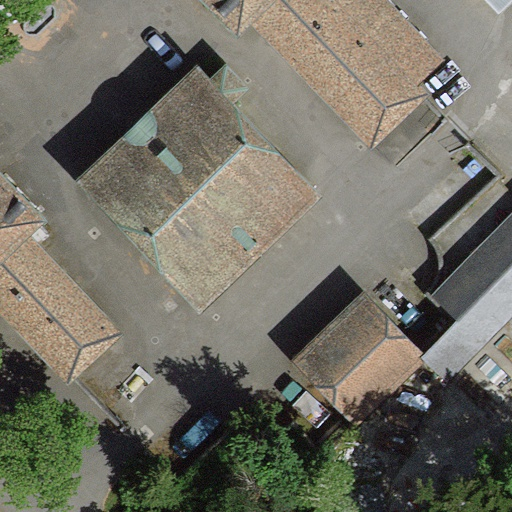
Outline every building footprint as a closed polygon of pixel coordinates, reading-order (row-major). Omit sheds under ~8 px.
[(211,0),(237,27),(251,14),(372,142),(418,99),(422,94),(410,81),(434,58),(379,0),(211,0)] [(197,69),(80,179),(199,305),(316,195),(197,69)] [(0,182),(0,307),(68,380),(75,373),(118,333),(23,233),(36,221),(0,182)] [(460,320),(425,357),(450,383),(511,318),(511,214),(434,295),(460,320)] [(364,295),(296,361),(350,416),(357,423),(425,357),(364,295)]
